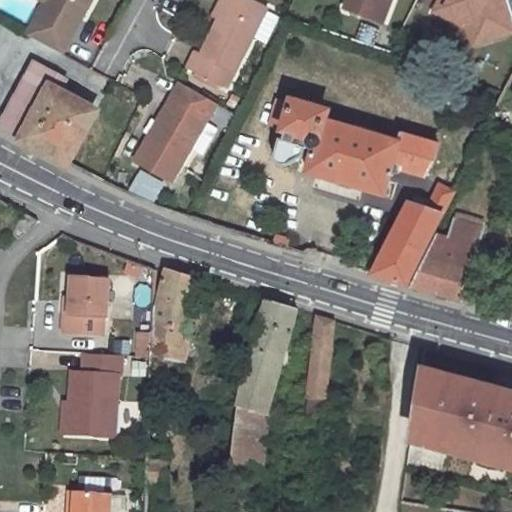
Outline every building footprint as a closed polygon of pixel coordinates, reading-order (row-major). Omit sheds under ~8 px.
[(47,0),(46,3),(27,38),(61,56),(88,7),(83,5),(86,1),(87,0),(47,0)] [(267,8),(251,0),(228,0),(219,19),(201,54),(195,51),(188,67),(227,87),(267,8)] [(219,19),(228,0),(221,0),(213,16),(219,19)] [(345,0),(342,10),(379,24),(388,0),(345,0)] [(437,0),(432,12),(456,24),(460,16),(473,22),(479,42),(511,32),(500,0),(437,0)] [(473,22),(460,16),(456,24),(466,29),(471,45),(479,42),(473,22)] [(96,110),(62,92),(68,81),(35,62),(0,126),(68,164),(78,145),(79,145),(87,130),(86,129),(96,110)] [(217,104),(181,84),(137,161),(173,182),(217,104)] [(311,157),(306,172),(385,195),(392,173),(396,174),(399,173),(402,169),(423,180),(426,177),(437,154),(398,143),(325,121),(328,113),(293,102),(285,131),(287,131),(284,141),(280,140),(275,155),(275,158),(277,161),(279,163),(282,164),(286,164),(303,154),(311,157)] [(401,133),(398,143),(437,154),(439,147),(440,145),(401,133)] [(437,154),(426,177),(437,183),(453,153),(439,147),(437,154)] [(154,201),(164,182),(139,169),(129,188),(154,201)] [(410,203),(374,275),(408,286),(455,194),(440,185),(428,209),(410,203)] [(511,235),(461,223),(436,289),(511,310),(511,235)] [(154,320),(151,356),(186,363),(193,338),(185,330),(198,279),(166,270),(154,320)] [(110,280),(72,278),(71,299),(70,315),(65,314),(64,332),(104,336),(105,318),(108,319),(110,280)] [(252,296),(248,332),(258,334),(255,343),(286,352),(298,310),(252,296)] [(317,316),(312,359),(331,361),(335,321),(317,316)] [(146,355),(147,331),(135,330),(134,355),(146,355)] [(276,383),(286,352),(255,343),(247,374),(276,383)] [(123,357),(86,354),(84,374),(73,373),(71,405),(69,434),(115,438),(119,378),(121,378),(123,357)] [(312,359),(307,398),(327,400),(331,361),(312,359)] [(247,374),(239,407),(267,414),(276,383),(247,374)] [(464,391),(420,379),(412,432),(451,442),(448,453),(511,469),(511,400),(493,395),(489,389),(467,383),(464,391)] [(511,394),(489,389),(493,395),(511,400),(511,394)] [(237,421),(266,428),(267,414),(239,407),(237,421)] [(237,421),(231,474),(260,477),(266,428),(237,421)] [(111,511),(112,497),(76,495),(74,511),(111,511)]
